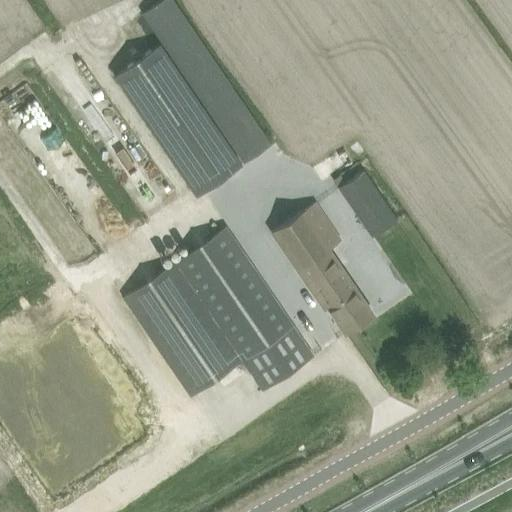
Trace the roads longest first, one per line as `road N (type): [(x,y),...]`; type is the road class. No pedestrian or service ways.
road 1 (unclassified): [(511,367),(261,511)]
road 2 (primary): [(360,511),(511,427)]
